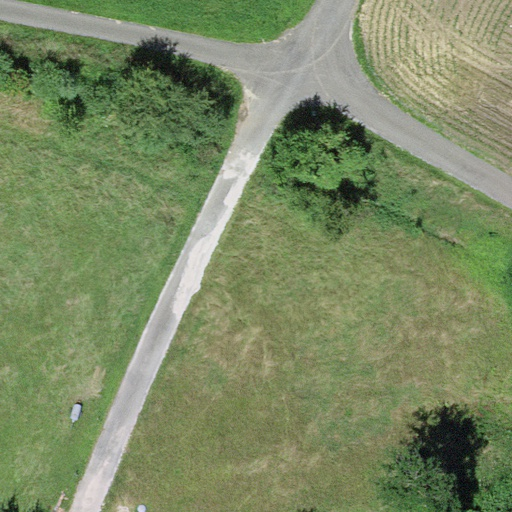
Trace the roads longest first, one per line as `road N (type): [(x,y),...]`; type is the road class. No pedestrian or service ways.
road 1 (unclassified): [(294,60),(199,226),(85,511)]
road 2 (track): [(0,6),(294,60)]
road 3 (unclassified): [(511,192),(294,60)]
